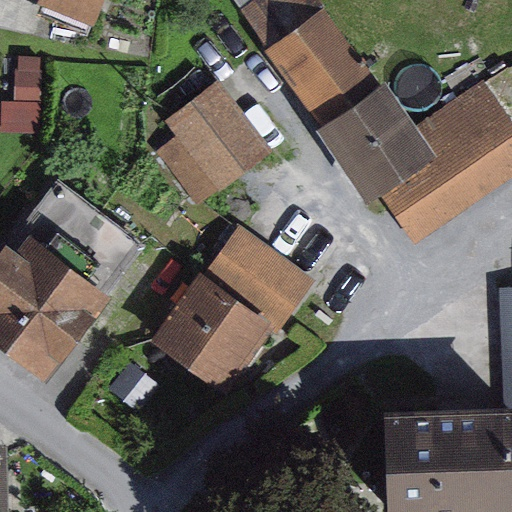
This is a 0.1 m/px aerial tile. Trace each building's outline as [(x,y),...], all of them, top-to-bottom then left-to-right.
[(116,0),(52,0),(52,3),(107,24),(116,0)] [(422,237),(511,174),(511,108),(495,84),(421,136),(326,0),(273,0),(262,8),(422,237)] [(288,150),(240,81),(165,134),(213,203),(288,150)] [(157,248),(66,183),(0,272),(0,324),(66,373),(157,248)] [(320,283),(243,230),(169,336),(246,389),(320,283)] [(511,511),(511,406),(400,411),(404,511),(511,511)] [(0,438),(0,511),(17,511),(14,438),(0,438)]
